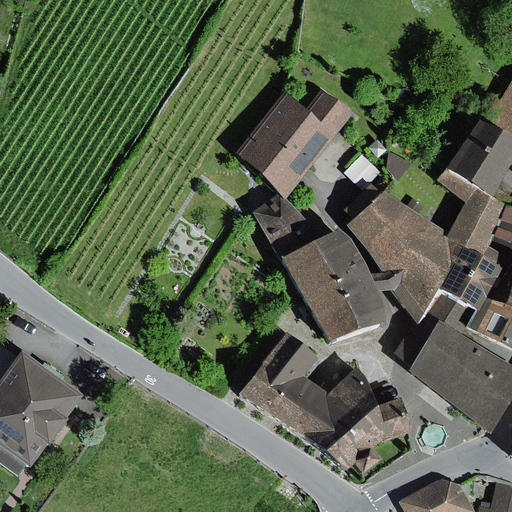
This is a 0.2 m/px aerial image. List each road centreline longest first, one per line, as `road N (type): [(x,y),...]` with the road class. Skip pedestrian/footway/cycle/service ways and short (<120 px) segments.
road 1 (secondary): [(352,511),(313,477),(100,342),(0,268)]
road 2 (residential): [(489,463),(455,463),(362,511)]
